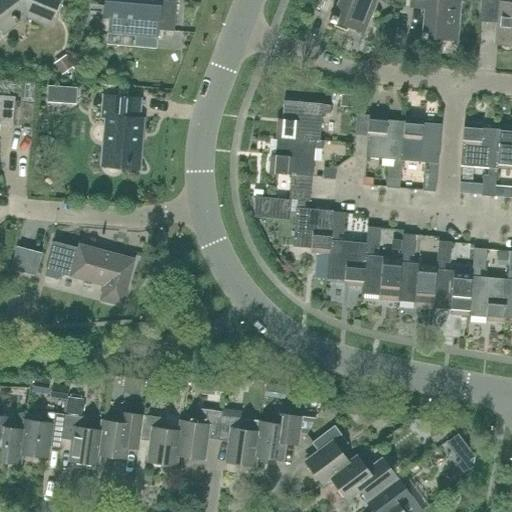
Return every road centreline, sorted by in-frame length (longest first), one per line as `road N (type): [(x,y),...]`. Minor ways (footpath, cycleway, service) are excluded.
road 1 (unclassified): [(511,394),(376,371),(296,343),(245,303),(221,262),(206,204)]
road 2 (residential): [(453,83),(367,75),(242,31)]
road 3 (residential): [(14,206),(126,214),(206,204)]
road 4 (unclassified): [(206,204),(202,124),(242,31)]
road 5 (residential): [(453,83),(443,217)]
